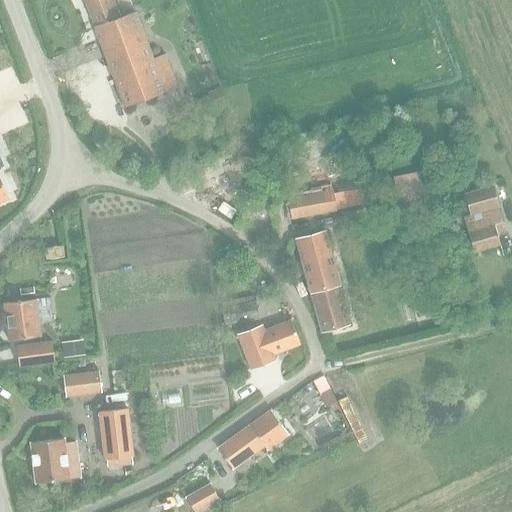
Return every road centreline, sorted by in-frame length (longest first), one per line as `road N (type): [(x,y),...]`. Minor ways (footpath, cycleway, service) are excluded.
road 1 (unclassified): [(82,511),(164,474),(321,364),(302,311),(253,251),(176,200),(113,180)]
road 2 (unclassified): [(55,115),(11,0)]
